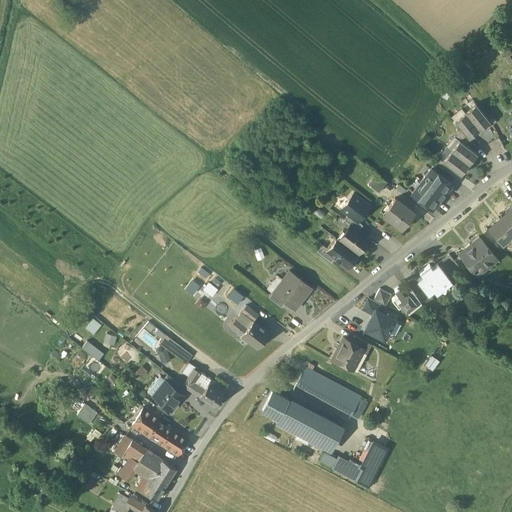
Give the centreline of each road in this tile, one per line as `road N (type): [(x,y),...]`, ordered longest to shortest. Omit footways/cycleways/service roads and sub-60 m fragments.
road 1 (residential): [(165,511),(213,429),(267,364),(511,169)]
road 2 (track): [(178,342),(109,286),(149,223),(269,123)]
